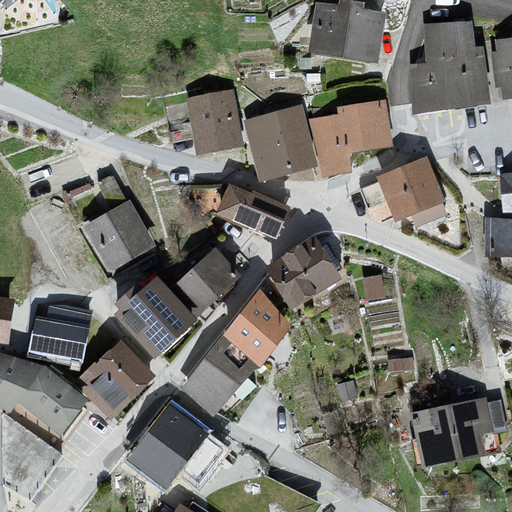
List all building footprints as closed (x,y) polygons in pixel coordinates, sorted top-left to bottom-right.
[(371,16),(312,4),(302,59),(360,70),(371,16)] [(466,16),(420,20),(425,64),(406,66),(411,112),(476,106),(466,16)] [(511,36),(491,39),(498,98),(511,96),(511,36)] [(233,144),(224,89),(181,97),(190,152),(233,144)] [(333,113),(306,117),(315,176),(348,171),(345,152),(383,146),(375,96),(332,103),(333,113)] [(303,166),(290,105),(240,115),(253,177),(303,166)] [(511,210),(511,168),(495,171),(501,212),(511,210)] [(421,170),(373,184),(386,230),(434,216),(421,170)] [(282,210),(212,191),(201,224),(265,242),(282,210)] [(124,203),(77,227),(101,274),(148,250),(124,203)] [(511,219),(476,217),(474,259),(509,261),(511,219)] [(287,250),(265,276),(288,306),(335,276),(310,238),(287,250)] [(203,250),(167,283),(197,315),(233,281),(203,250)] [(148,281),(110,313),(149,358),(187,325),(148,281)] [(255,293),(221,339),(253,368),(284,325),(255,293)] [(0,303),(0,349),(6,351),(12,305),(0,303)] [(45,308),(40,323),(83,329),(88,316),(45,308)] [(40,323),(31,322),(25,358),(77,369),(83,329),(40,323)] [(114,345),(69,388),(102,423),(147,380),(114,345)] [(207,352),(178,390),(212,414),(240,377),(207,352)] [(0,358),(0,418),(0,419),(10,407),(34,377),(52,383),(56,376),(0,358)] [(34,377),(10,407),(58,442),(82,406),(52,383),(34,377)] [(482,400),(403,416),(413,474),(499,461),(496,443),(506,440),(497,405),(484,407),(482,400)] [(163,410),(120,466),(156,495),(201,438),(163,410)]
